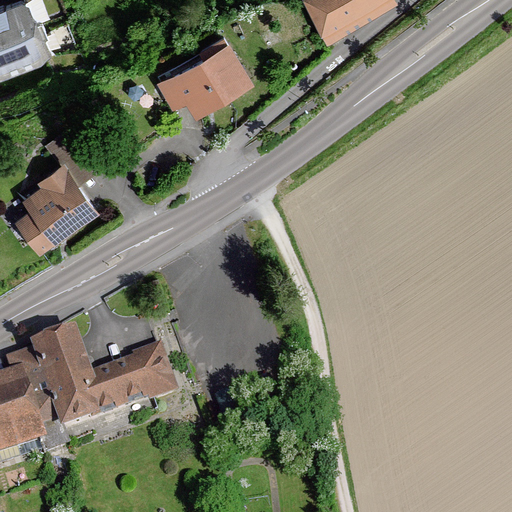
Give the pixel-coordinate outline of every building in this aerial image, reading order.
[(22,0),(5,0),(0,2),(0,77),(47,58),(22,0)] [(291,0),(319,44),(384,4),(382,0),(291,0)] [(178,97),(191,117),(242,83),(214,41),(147,86),(162,107),(178,97)] [(7,220),(37,253),(89,206),(50,163),(12,198),(20,207),(7,220)] [(20,351),(52,435),(166,391),(150,347),(75,376),(60,335),(20,351)] [(13,375),(0,379),(0,455),(36,444),(13,375)]
